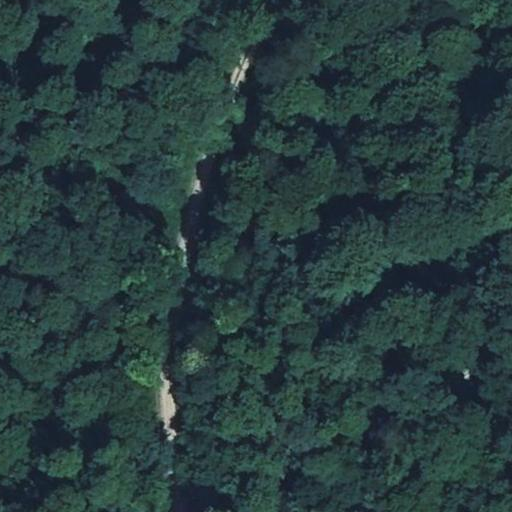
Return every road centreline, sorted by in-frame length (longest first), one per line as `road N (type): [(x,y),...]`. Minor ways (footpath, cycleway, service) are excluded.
road 1 (track): [(181,511),(178,273),(266,0)]
road 2 (track): [(511,353),(226,511)]
